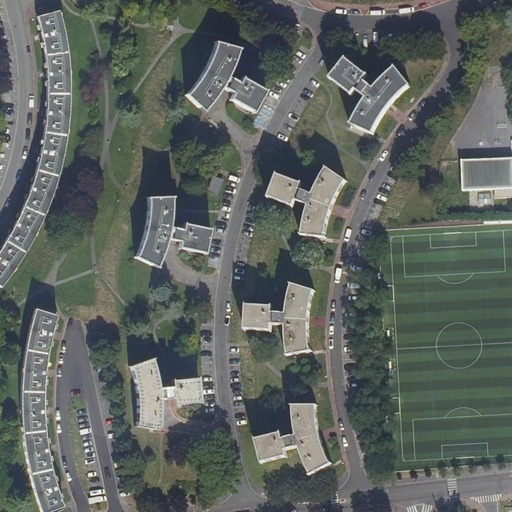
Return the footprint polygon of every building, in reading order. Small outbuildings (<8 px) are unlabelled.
[(0,287),(10,275),(25,251),(38,226),(47,204),(52,191),(56,176),(59,162),(62,148),(65,128),(66,112),(67,96),(66,79),(66,69),(65,53),(64,44),(56,13),(35,19),(39,34),(39,39),(42,55),(43,69),(44,79),(44,83),(44,97),(43,117),(42,122),(41,136),(38,152),(34,169),(29,186),(27,191),(24,200),(18,215),(12,226),(11,229),(0,247),(0,287)] [(236,50),(214,43),(208,58),(199,76),(194,84),(185,96),(202,112),(212,100),(219,88),(231,95),(228,100),(251,113),(263,91),(240,79),(238,84),(226,77),(236,50)] [(351,125),(366,131),(372,134),(380,120),(388,109),(399,96),(409,85),(394,69),(390,72),(383,78),(373,89),(362,80),(366,76),(345,60),(330,79),(351,95),(355,90),(366,99),(360,110),(351,125)] [(511,166),(511,167),(511,158),(461,159),(462,190),(493,189),(494,198),(511,196),(511,166)] [(303,221),(300,236),(324,238),(326,231),(328,220),(332,210),(338,197),(345,182),(325,169),(320,178),(312,195),(300,190),(301,184),(277,175),(268,198),(293,207),(295,202),(308,206),(303,221)] [(220,181),(212,178),(207,191),(215,194),(220,181)] [(170,198),(147,198),(144,219),(144,224),(142,235),(139,245),(134,258),(155,268),(163,249),(165,240),(178,243),(177,249),(203,255),(208,231),(182,225),(181,231),(168,228),(169,213),(170,198)] [(314,292),(291,285),(288,297),(285,315),(271,314),(271,308),(245,307),(244,331),(271,332),(271,326),(285,326),(286,340),(286,349),(287,357),(309,352),(309,342),(309,321),(310,312),(313,300),(314,292)] [(56,318),(35,310),(28,335),(24,358),(22,369),(21,389),(21,406),(21,420),(23,437),(24,450),(27,464),(32,483),(37,499),(41,511),(48,511),(63,506),(57,487),(53,473),(50,461),(48,447),(45,420),(44,408),(45,381),(45,373),(46,362),(49,349),(50,340),(51,335),(54,326),(56,318)] [(150,361),(128,367),(130,375),(132,386),(133,397),(134,414),(134,428),(158,431),(159,415),(158,401),(172,400),(172,406),(199,403),(196,379),(170,382),(171,388),(156,389),(154,376),(150,361)] [(315,406),(292,406),(292,416),(293,427),(295,437),(283,440),(281,434),(256,441),(262,465),(288,458),(286,453),(299,449),(302,459),(305,466),(309,477),(330,465),(323,446),(320,434),(319,431),(316,416),(315,406)]
